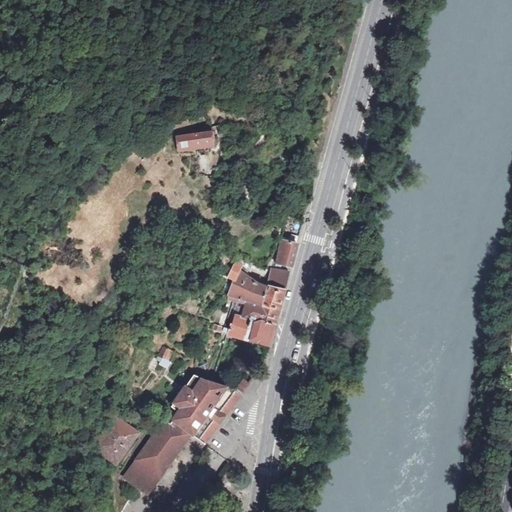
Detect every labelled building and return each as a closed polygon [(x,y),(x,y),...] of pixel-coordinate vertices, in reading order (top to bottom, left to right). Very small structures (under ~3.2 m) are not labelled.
[(211,132),(177,137),(179,151),(210,147),(210,143),(215,142),(214,136),(212,136),(211,132)] [(148,142),(140,141),(138,148),(146,149),(148,142)] [(167,186),(163,183),(156,193),(160,197),(167,186)] [(303,223),(303,222),(286,218),(284,228),(276,260),(275,263),(291,266),(295,253),(298,241),(300,232),(302,225),(303,223)] [(238,270),(239,271),(242,266),(236,262),(230,273),(228,277),(234,281),(238,270)] [(290,272),(271,267),(266,285),(284,291),(285,291),(288,279),(290,272)] [(238,271),(239,271),(238,270),(234,281),(228,296),(241,300),(262,306),(266,288),(257,284),(238,271)] [(284,291),(266,285),(266,288),(262,306),(241,300),(240,305),(237,316),(242,317),(243,319),(253,322),(261,320),(275,324),(280,307),(284,291)] [(240,305),(241,300),(228,296),(229,298),(229,301),(234,303),(240,305)] [(230,329),(229,333),(228,335),(268,346),(270,342),(271,338),(275,324),(261,320),(253,322),(243,319),(242,317),(237,316),(234,325),(232,324),(230,329)] [(165,367),(173,351),(163,346),(158,356),(162,358),(159,364),(165,367)] [(192,377),(183,390),(188,393),(184,398),(180,395),(171,407),(178,412),(171,420),(204,444),(206,441),(242,395),(236,390),(234,389),(192,377)] [(236,390),(242,395),(250,384),(244,380),(236,390)] [(188,393),(183,390),(180,395),(184,398),(188,393)] [(116,463),(137,433),(116,417),(94,448),(116,463)] [(205,444),(204,444),(171,420),(160,435),(157,432),(125,477),(147,493),(148,493),(155,498),(154,498),(155,499),(156,499),(162,503),(163,504),(163,503),(168,497),(169,496),(168,496),(173,489),(174,488),(184,474),(189,467),(189,466),(194,460),(195,459),(194,459),(199,453),(200,452),(204,445),(205,444)]
